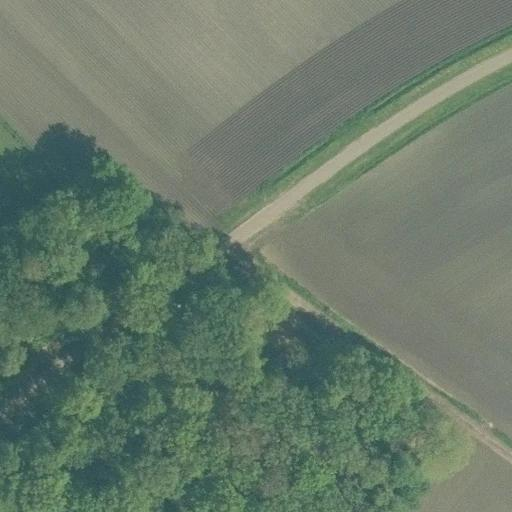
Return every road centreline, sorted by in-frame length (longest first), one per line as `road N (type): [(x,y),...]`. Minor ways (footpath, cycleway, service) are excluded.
road 1 (unclassified): [(0,410),(407,113),(511,54)]
road 2 (track): [(225,243),(511,458)]
